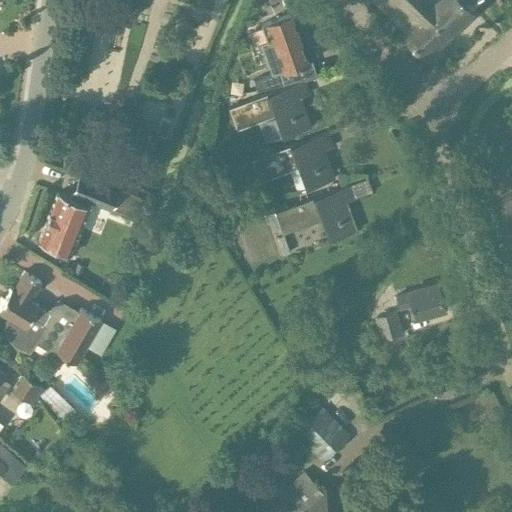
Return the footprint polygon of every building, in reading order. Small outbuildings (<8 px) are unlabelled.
[(375,0),(406,33),(406,34),(427,56),(475,10),(473,8),(465,0),(375,0)] [(465,0),(473,8),(479,3),(476,0),(465,0)] [(260,42),(271,72),(254,79),(257,90),(304,77),(316,73),(311,59),(306,61),(289,14),(261,24),(266,39),(260,42)] [(304,79),(267,93),(228,107),(236,129),(275,115),(282,136),(310,126),(300,97),(309,93),(304,79)] [(161,116),(155,133),(164,136),(170,120),(161,116)] [(327,131),(290,145),(251,159),(259,180),(298,167),(306,188),(334,177),(323,148),(332,145),(327,131)] [(511,145),(496,154),(511,182),(511,145)] [(70,197),(58,191),(38,241),(70,253),(69,252),(91,200),(111,208),(117,191),(79,176),(70,197)] [(350,184),(315,196),(308,199),(274,211),(282,233),(321,218),(329,239),(356,230),(345,201),(355,197),(350,184)] [(0,303),(0,309),(6,314),(4,327),(8,338),(16,347),(29,352),(35,342),(54,353),(55,351),(76,363),(102,319),(80,306),(78,310),(65,302),(51,305),(47,310),(28,299),(40,280),(24,270),(12,291),(9,289),(0,303)] [(440,282),(409,291),(395,294),(399,308),(413,304),(416,316),(447,308),(440,282)] [(404,333),(397,309),(376,315),(383,339),(404,333)] [(0,382),(6,387),(15,372),(8,366),(6,368),(0,364),(0,382)] [(37,383),(23,373),(12,391),(26,400),(37,383)] [(322,405),(294,431),(320,460),(330,455),(344,443),(349,433),(322,405)] [(0,444),(0,472),(11,483),(25,468),(0,444)] [(294,500),(281,511),(347,511),(317,480),(315,482),(304,470),(284,489),(294,500)]
